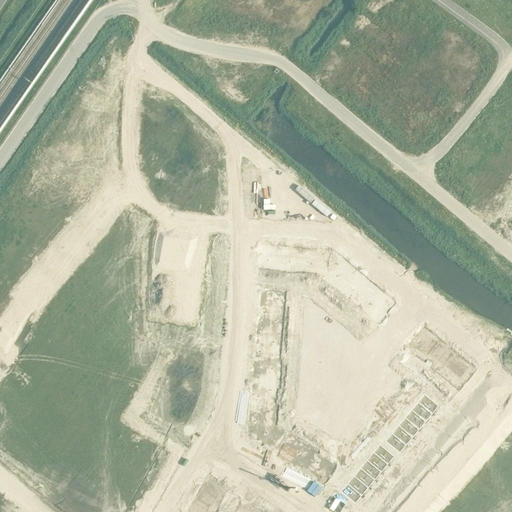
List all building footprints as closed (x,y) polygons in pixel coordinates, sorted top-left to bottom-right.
[(134,206),(22,341),(38,355),(91,291),(89,290),(96,282),(97,283),(150,220),(134,206)] [(165,320),(163,342),(216,347),(226,238),(205,236),(197,327),(180,325),(180,322),(165,320)] [(263,244),(261,267),(272,268),(274,245),(263,244)] [(274,245),(272,268),(283,269),(285,246),(274,245)] [(285,246),(283,269),(294,270),(296,247),(285,246)] [(296,247),(294,270),(304,271),(306,248),(296,247)] [(306,248),(304,271),(315,272),(317,249),(306,248)] [(317,249),(315,272),(326,273),(328,250),(317,249)] [(343,260),(327,280),(336,287),(352,268),(343,260)] [(352,268),(336,287),(344,294),(360,275),(352,268)] [(360,275),(344,294),(352,301),(369,281),(360,275)] [(369,281),(352,301),(361,308),(377,288),(369,281)] [(377,288),(361,308),(369,315),(385,295),(377,288)] [(262,291),(261,302),(284,304),(285,293),(262,291)] [(385,295),(369,315),(378,322),(394,302),(385,295)] [(261,302),(260,313),(283,315),(284,304),(261,302)] [(260,313),(259,324),(282,326),(283,315),(260,313)] [(259,324),(258,335),(281,337),(282,326),(259,324)] [(410,343),(407,346),(416,354),(432,334),(423,327),(410,343)] [(432,334),(416,354),(424,361),(440,341),(432,334)] [(258,335),(257,345),(280,347),(281,337),(258,335)] [(443,339),(429,355),(437,361),(449,348),(451,346),(443,339)] [(257,345),(256,357),(279,359),(280,347),(257,345)] [(437,361),(432,368),(441,374),(457,355),(449,348),(437,361)] [(132,349),(126,359),(146,371),(152,361),(132,349)] [(22,353),(0,380),(0,414),(39,367),(22,353)] [(457,355),(441,374),(449,381),(465,362),(457,355)] [(126,359),(120,368),(140,380),(146,371),(126,359)] [(255,362),(254,373),(280,375),(281,364),(255,362)] [(465,362),(449,381),(458,389),(474,369),(465,362)] [(120,368),(115,377),(134,389),(140,380),(120,368)] [(254,373),(253,384),(279,386),(280,375),(254,373)] [(115,377),(109,387),(129,399),(134,389),(115,377)] [(253,384),(252,394),(275,396),(276,386),(278,386),(279,386),(253,384)] [(109,387),(103,396),(123,408),(129,399),(109,387)] [(252,394),(251,405),(277,407),(274,407),(275,396),(252,394)] [(424,394),(417,402),(432,414),(439,406),(424,394)] [(417,402),(411,410),(426,422),(432,414),(417,402)] [(251,405),(250,416),(276,418),(277,407),(251,405)] [(411,410),(404,417),(419,430),(426,422),(411,410)] [(250,416),(249,427),(275,429),(276,418),(250,416)] [(404,417),(398,425),(413,438),(419,430),(404,417)] [(112,419),(101,437),(109,442),(108,444),(120,424),(112,419)] [(120,424),(108,444),(117,449),(129,429),(120,424)] [(398,425),(391,433),(406,446),(413,438),(398,425)] [(249,427),(248,438),(273,440),(275,429),(249,427)] [(129,429),(117,449),(125,454),(137,434),(129,429)] [(391,433),(385,441),(399,454),(406,446),(391,433)] [(137,434),(125,454),(133,459),(145,439),(137,434)] [(290,436),(278,456),(287,461),(299,441),(290,436)] [(145,439),(133,459),(141,464),(153,444),(145,439)] [(299,441),(287,461),(296,466),(308,447),(299,441)] [(153,444),(141,464),(149,469),(161,449),(153,444)] [(380,444),(373,452),(388,464),(394,456),(380,444)] [(491,445),(483,454),(491,461),(499,467),(507,458),(491,445)] [(308,447),(296,466),(304,472),(316,452),(308,447)] [(161,449),(149,469),(158,474),(170,455),(161,449)] [(316,452),(304,472),(313,477),(324,459),(323,459),(322,461),(314,456),(317,452),(316,452)] [(373,452),(366,460),(381,472),(388,464),(373,452)] [(483,454),(477,462),(492,475),(499,467),(491,461),(483,454)] [(29,455),(16,470),(24,477),(37,462),(29,455)] [(324,459),(313,477),(322,483),(333,465),(324,459)] [(366,460),(360,468),(375,480),(381,472),(366,460)] [(37,462),(24,477),(32,483),(45,469),(37,462)] [(477,462),(470,470),(486,483),(492,475),(477,462)] [(360,468),(353,476),(368,488),(375,480),(360,468)] [(45,469),(32,483),(40,490),(52,475),(45,469)] [(470,470),(463,478),(479,491),(486,483),(470,470)] [(52,475),(40,490),(48,497),(60,482),(52,475)] [(208,475),(202,485),(223,496),(219,493),(224,484),(208,475)] [(353,476),(347,484),(361,496),(368,488),(353,476)] [(463,478),(456,487),(472,500),(479,491),(463,478)] [(60,482),(48,497),(56,503),(68,488),(60,482)] [(347,484),(340,492),(351,501),(355,504),(361,496),(347,484)] [(202,485),(197,494),(218,505),(223,496),(202,485)] [(68,488),(56,503),(64,510),(76,495),(68,488)] [(128,491),(122,501),(138,510),(144,500),(128,491)] [(197,494),(192,503),(209,511),(213,511),(218,505),(197,494)] [(76,495),(64,510),(66,511),(74,511),(84,501),(76,495)] [(243,499),(235,511),(247,511),(252,504),(243,499)] [(0,511),(10,511),(13,509),(3,500),(0,503),(0,511)] [(84,501),(74,511),(88,511),(92,508),(84,501)] [(113,508),(120,511),(137,511),(138,510),(122,501),(117,510),(113,508)] [(209,511),(192,503),(187,511),(209,511)]
